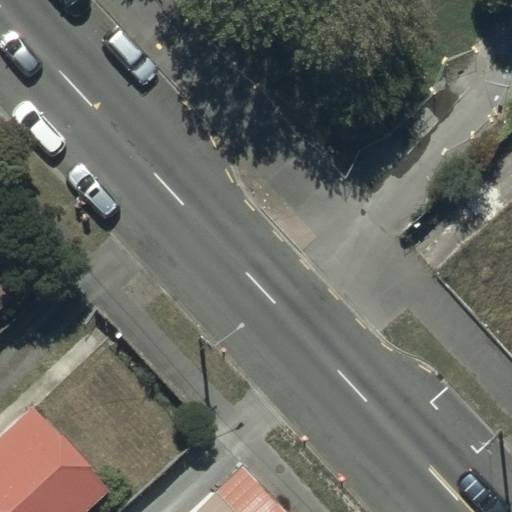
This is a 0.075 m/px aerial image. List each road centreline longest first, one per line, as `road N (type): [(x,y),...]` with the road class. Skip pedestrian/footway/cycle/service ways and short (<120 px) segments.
road 1 (residential): [(496,0),(223,248)]
road 2 (tertiary): [(223,248),(465,511)]
road 3 (tertiary): [(0,4),(223,248)]
